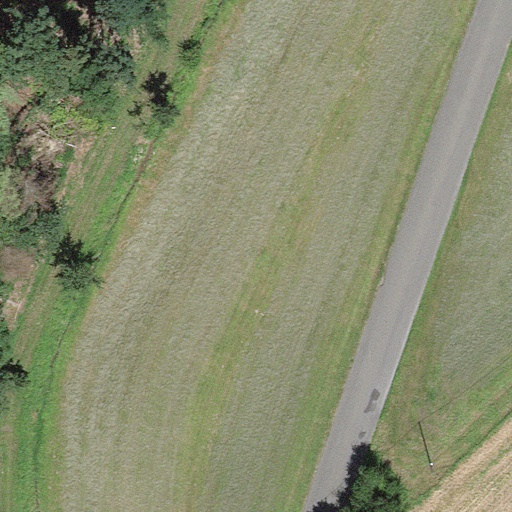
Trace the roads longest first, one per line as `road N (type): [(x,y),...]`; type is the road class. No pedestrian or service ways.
road 1 (unclassified): [(508,0),(369,359),(319,511)]
road 2 (track): [(209,0),(86,194),(10,391),(0,481)]
